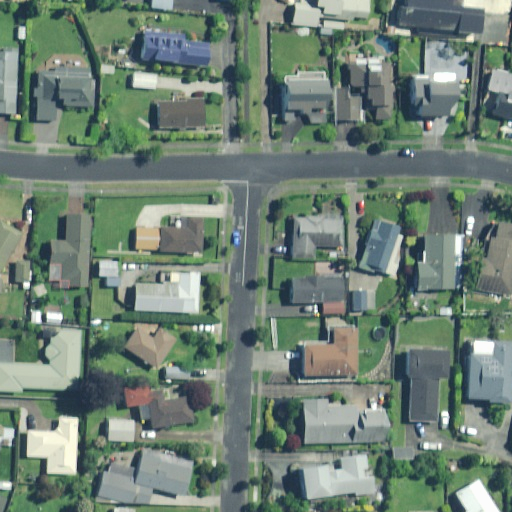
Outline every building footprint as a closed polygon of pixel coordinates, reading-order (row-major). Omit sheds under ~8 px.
[(173,0),(150,0),(150,8),(173,9),(173,0)] [(294,0),(292,24),(317,27),(318,17),(334,18),(335,15),(319,13),(319,7),(313,7),(313,0),(294,0)] [(335,15),(334,18),(351,20),(352,16),(363,18),(364,0),(313,0),(313,7),(319,7),(319,13),(335,15)] [(459,0),(402,0),(401,8),(398,8),(396,26),(477,35),(480,11),(458,9),(459,0)] [(185,42),(186,35),(144,30),(141,59),(205,66),(208,44),(185,42)] [(20,53),(0,50),(0,112),(14,114),(20,53)] [(348,85),(359,86),(358,93),(364,93),(363,108),(385,110),(388,65),(350,62),(348,85)] [(91,68),(55,67),(55,71),(38,71),(37,120),(55,120),(55,106),(90,106),(91,68)] [(293,121),(294,116),(309,117),(308,122),(320,123),(323,73),(298,72),(298,77),(282,76),(279,120),(293,121)] [(156,74),(134,73),(133,87),(155,88),(156,74)] [(424,80),(412,79),(410,117),(444,118),(444,106),(448,106),(449,84),(424,84),(424,80)] [(358,119),(358,95),(347,95),(347,87),(336,87),(335,119),(358,119)] [(511,98),(492,94),(487,116),(511,122),(511,98)] [(206,129),(206,103),(158,102),(158,128),(206,129)] [(292,257),(310,258),(313,258),(314,247),(340,249),(342,217),(303,214),(303,217),(293,216),(293,220),(293,221),(292,257)] [(90,216),(67,215),(66,241),(51,240),(48,288),(67,289),(67,286),(86,287),(90,216)] [(202,253),(204,216),(187,215),(186,229),(137,226),(135,249),(202,253)] [(0,277),(22,234),(17,231),(0,222),(0,277)] [(394,266),(391,265),(398,238),(395,237),(397,229),(372,222),(359,269),(391,277),(394,266)] [(511,277),(511,227),(491,224),(489,239),(486,239),(482,259),(479,258),(473,291),(509,297),(511,277)] [(460,253),(460,236),(417,237),(417,250),(420,250),(420,262),(416,262),(416,290),(460,290),(460,253)] [(27,281),(27,262),(16,261),(16,281),(27,281)] [(117,286),(116,261),(99,262),(99,276),(107,276),(107,286),(117,286)] [(199,299),(199,273),(178,273),(177,285),(134,283),(133,310),(195,312),(195,299),(199,299)] [(339,313),(338,274),(318,275),(318,277),(290,278),(290,303),(322,302),(322,313),(339,313)] [(371,291),(351,291),(352,312),(372,311),(371,291)] [(153,339),(135,327),(122,347),(155,369),(175,339),(159,329),(153,339)] [(303,375),(352,375),(351,328),(332,329),(333,345),(303,345),(303,375)] [(52,345),(45,345),(44,358),(49,358),(49,365),(0,363),(0,391),(20,392),(20,388),(77,390),(80,331),(53,330),(52,345)] [(506,404),(509,344),(467,342),(465,372),(463,372),(461,399),(484,401),(484,403),(506,404)] [(406,378),(435,380),(442,381),(444,352),(404,350),(403,378),(406,378)] [(435,380),(406,378),(405,422),(434,424),(435,380)] [(160,381),(122,388),(125,407),(137,405),(139,419),(149,417),(151,428),(192,421),(188,396),(163,400),(160,381)] [(300,400),(300,441),(341,441),(341,444),(351,444),(351,446),(380,446),(380,412),(356,412),(356,408),(344,408),(324,408),(324,400),(300,400)] [(77,418),(59,417),(58,432),(28,431),(27,456),(47,457),(46,473),(74,474),(77,418)] [(134,421),(109,419),(107,440),(133,442),(134,421)] [(96,495),(126,503),(147,504),(151,488),(182,496),(190,461),(142,448),(134,479),(102,471),(96,495)] [(409,449),(388,449),(388,461),(409,461),(409,449)] [(366,471),(364,457),(335,459),(335,465),(298,469),(301,499),(350,494),(350,496),(370,494),(368,471),(366,471)] [(492,511),(475,480),(454,492),(465,511),(464,511),(492,511)] [(0,511),(4,511),(10,498),(0,494),(0,511)]
